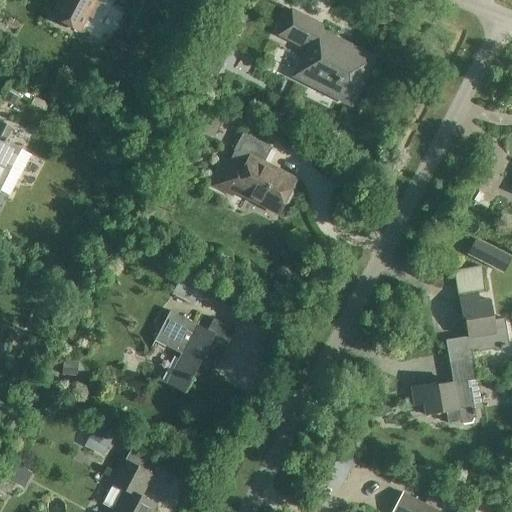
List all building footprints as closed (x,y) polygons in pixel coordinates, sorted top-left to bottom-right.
[(61,0),(52,18),(77,32),(86,15),(90,17),(98,3),(94,1),(94,0),(61,0)] [(331,91),(348,100),(369,60),(344,47),(342,49),(316,36),(321,26),(290,10),(278,34),(308,49),(295,74),(313,83),(312,85),(330,94),(331,91)] [(207,58),(202,69),(216,76),(221,65),(207,58)] [(11,105),(16,97),(8,92),(3,100),(11,105)] [(30,104),(44,112),(48,104),(34,97),(30,104)] [(140,110),(131,125),(147,134),(157,120),(140,110)] [(210,115),(201,132),(213,138),(222,121),(210,115)] [(31,155),(16,148),(17,146),(0,137),(0,134),(5,124),(0,121),(0,179),(4,172),(18,179),(31,155)] [(263,163),(271,148),(242,133),(233,151),(234,152),(229,161),(227,160),(213,186),(232,195),(235,189),(252,198),(253,201),(277,213),(282,204),(284,205),(287,204),(292,194),(291,191),(289,190),(295,179),(263,163)] [(475,238),(467,253),(485,263),(493,247),(475,238)] [(478,302),(476,293),(485,292),(480,266),(453,271),(457,296),(458,296),(462,317),(464,317),(467,336),(445,340),(452,383),(433,386),(432,384),(411,387),(414,405),(423,404),(425,415),(445,412),(447,423),(461,421),(463,424),(471,422),(472,419),(475,418),(470,387),(467,387),(466,381),(476,380),(471,351),(477,350),(477,352),(508,346),(504,318),(492,320),(489,300),(478,302)] [(171,295),(196,307),(203,294),(178,281),(171,295)] [(169,311),(154,340),(179,354),(165,384),(183,394),(190,381),(192,380),(191,376),(211,370),(210,366),(217,352),(221,354),(233,329),(211,318),(205,330),(169,311)] [(78,362),(63,360),(61,375),(77,376),(78,362)] [(374,416),(358,420),(363,437),(378,432),(374,416)] [(94,426),(87,440),(105,450),(112,436),(94,426)] [(340,489),(356,458),(340,450),(325,481),(340,489)] [(150,511),(155,504),(140,496),(151,473),(121,458),(109,481),(122,488),(110,511),(150,511)] [(4,478),(23,489),(32,473),(12,462),(11,463),(5,460),(0,469),(0,474),(4,477),(4,478)] [(392,511),(441,511),(403,492),(392,511)]
